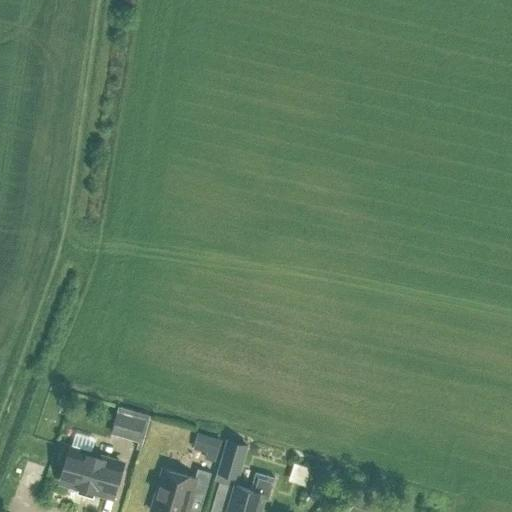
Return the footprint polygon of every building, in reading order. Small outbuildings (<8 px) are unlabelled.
[(111,434),(139,443),(147,415),(124,408),(123,414),(117,412),(111,434)] [(198,431),(193,447),(207,452),(205,458),(215,461),(223,439),(198,431)] [(226,442),(218,471),(222,472),(238,477),(247,445),(232,441),(227,439),(226,442)] [(73,486),(76,485),(98,491),(100,494),(106,496),(109,494),(112,495),(122,463),(71,448),(61,480),(65,481),(66,484),(73,486)] [(185,511),(191,493),(204,496),(211,472),(197,468),(195,477),(163,468),(151,510),(156,511),(185,511)] [(258,511),(263,497),(268,499),(274,477),(255,471),(250,489),(236,484),(233,493),(217,488),(210,511),(258,511)]
